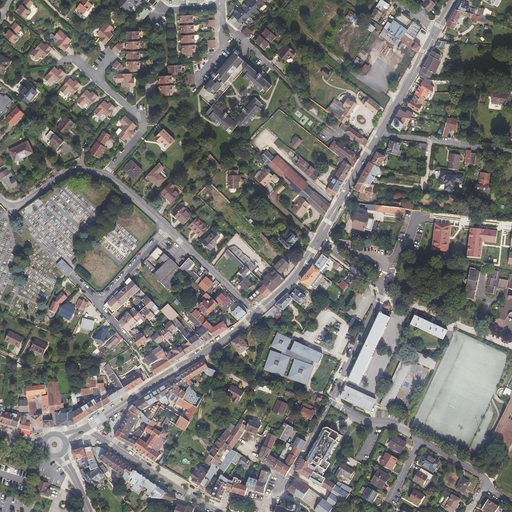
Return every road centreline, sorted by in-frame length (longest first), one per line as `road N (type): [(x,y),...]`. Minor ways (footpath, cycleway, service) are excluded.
road 1 (tertiary): [(256,313),(87,428)]
road 2 (residential): [(87,428),(220,510)]
road 3 (residential): [(385,263),(423,215),(511,225)]
road 4 (residential): [(104,174),(141,124),(94,77)]
road 5 (residential): [(256,313),(166,228)]
road 6 (residential): [(382,291),(329,402)]
road 7 (tertiary): [(437,31),(377,135)]
